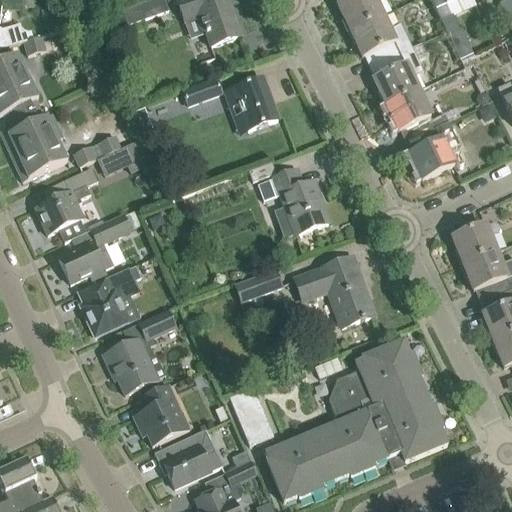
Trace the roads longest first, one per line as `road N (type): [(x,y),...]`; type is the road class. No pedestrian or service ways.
road 1 (residential): [(397,231),(280,0)]
road 2 (residential): [(506,454),(397,231)]
road 3 (residential): [(58,411),(0,269)]
road 4 (residential): [(369,511),(506,454)]
road 5 (residential): [(397,231),(511,178)]
